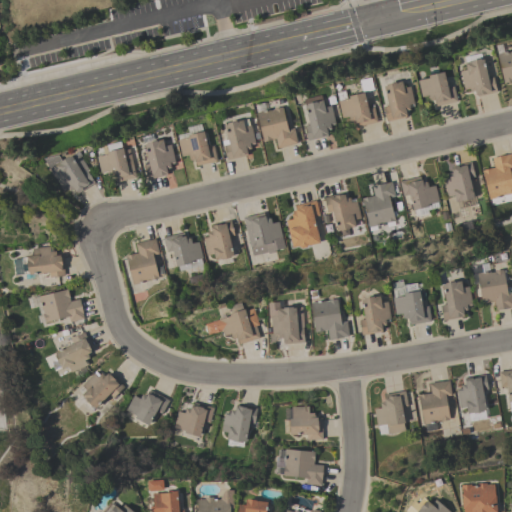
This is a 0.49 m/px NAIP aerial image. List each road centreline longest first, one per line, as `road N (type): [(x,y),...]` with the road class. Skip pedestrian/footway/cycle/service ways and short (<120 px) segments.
road 1 (residential): [(511,338),(300,374),(187,372),(151,359),(120,334),(93,223)]
road 2 (residential): [(93,223),(511,123)]
road 3 (secondary): [(0,114),(300,39)]
road 4 (residential): [(346,511),(354,487),(349,368)]
